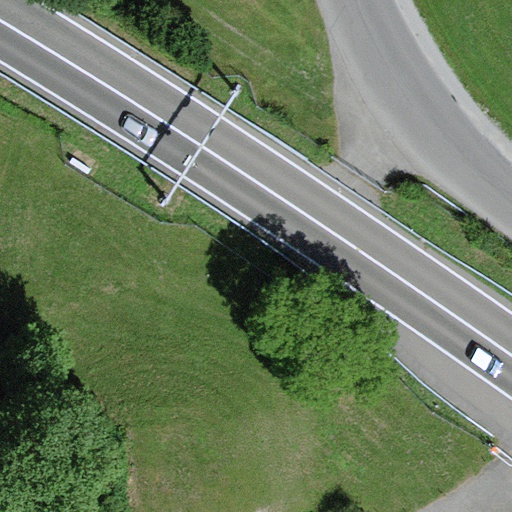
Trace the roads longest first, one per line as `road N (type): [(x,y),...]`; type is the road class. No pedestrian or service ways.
road 1 (trunk): [(0,22),(511,355)]
road 2 (unclassified): [(511,199),(425,113),(364,0)]
